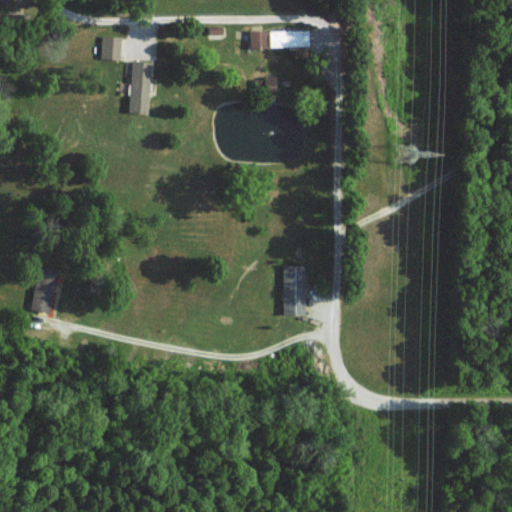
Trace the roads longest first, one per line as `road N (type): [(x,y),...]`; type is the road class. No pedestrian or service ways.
road 1 (residential): [(339,355),(327,38),(296,14),(118,16),(63,0)]
road 2 (residential): [(511,388),(370,388),(339,355)]
